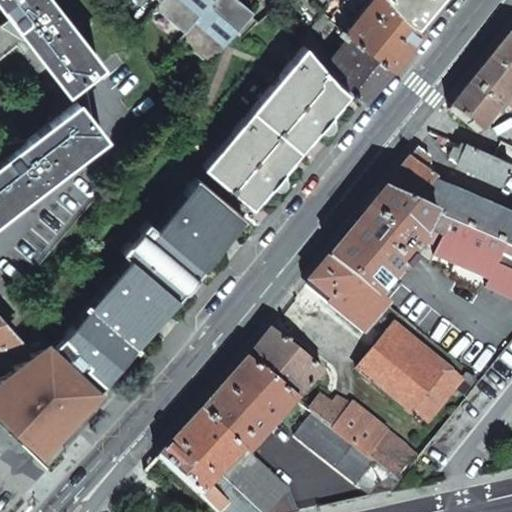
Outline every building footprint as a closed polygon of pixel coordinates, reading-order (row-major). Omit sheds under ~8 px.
[(65,87),(97,63),(48,0),(0,0),(0,4),(10,17),(25,37),(65,87)] [(154,8),(184,33),(211,0),(161,0),(159,2),(154,8)] [(179,39),(208,63),(252,11),(238,0),(211,0),(184,33),(179,39)] [(386,73),(420,29),(418,27),(409,19),(389,0),(368,0),(343,32),(349,36),(330,58),(324,66),(335,79),(347,89),(362,103),(386,73)] [(343,32),(368,0),(341,0),(329,21),(336,26),(343,32)] [(389,0),(409,19),(424,0),(389,0)] [(317,44),(336,26),(329,21),(320,15),(300,37),(324,66),(330,58),(317,44)] [(25,37),(10,17),(0,24),(0,26),(22,40),(25,37)] [(335,79),(324,66),(300,37),(286,21),(220,100),(286,162),(315,128),(320,131),(325,130),(330,125),(334,119),(334,114),(329,110),(347,89),(335,79)] [(447,109),(478,133),(505,101),(511,91),(511,38),(506,36),(447,109)] [(250,205),(267,184),(272,188),(277,188),(281,183),(286,177),(286,172),(281,168),(286,162),(220,100),(181,147),(250,205)] [(0,210),(100,133),(75,101),(25,140),(5,156),(0,159),(0,210)] [(25,140),(0,142),(0,149),(5,156),(25,140)] [(448,160),(458,165),(465,149),(453,144),(448,160)] [(443,219),(511,249),(511,223),(430,187),(435,180),(424,173),(429,165),(429,157),(416,148),(382,191),(443,219)] [(478,181),(499,190),(500,188),(510,168),(487,159),(465,149),(458,165),(456,167),(479,178),(478,181)] [(83,366),(102,383),(242,216),(177,162),(45,319),(61,336),(85,363),(83,366)] [(500,188),(511,193),(511,169),(510,168),(500,188)] [(326,259),(375,298),(401,268),(422,241),(420,238),(425,229),(438,235),(443,219),(382,191),(354,225),(326,259)] [(431,255),(511,291),(511,249),(443,219),(438,235),(437,239),(431,255)] [(319,298),(362,333),(385,305),(375,298),(326,259),(307,282),(322,294),(319,298)] [(354,369),(408,413),(444,367),(392,324),(354,369)] [(244,360),(295,400),(316,377),(321,372),(269,329),(244,360)] [(94,391),(102,383),(83,366),(85,363),(61,336),(49,347),(27,355),(29,360),(12,367),(14,373),(0,378),(0,416),(38,451),(94,391)] [(243,451),(247,455),(295,400),(244,360),(204,404),(199,410),(243,451)] [(311,413),(397,483),(427,445),(431,440),(421,432),(417,437),(412,433),(402,445),(352,405),(334,399),(331,403),(317,395),(308,410),(311,413)] [(298,410),(306,419),(311,413),(308,410),(301,406),(298,410)] [(156,457),(199,495),(243,451),(199,410),(156,457)] [(292,436),(369,497),(390,492),(397,483),(311,413),(306,419),(292,436)] [(199,495),(217,511),(257,511),(258,511),(267,511),(286,492),(247,455),(243,451),(199,495)] [(267,511),(296,511),(286,492),(267,511)]
